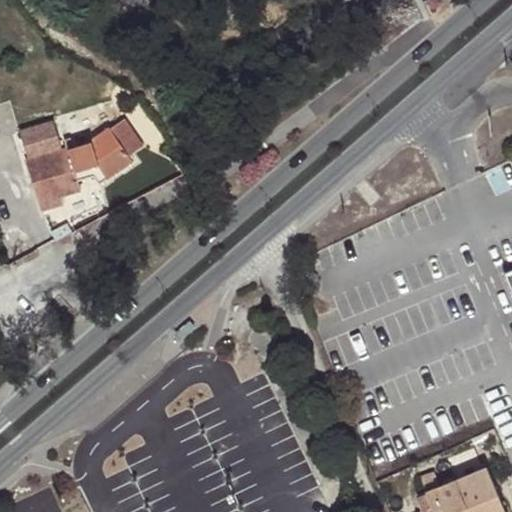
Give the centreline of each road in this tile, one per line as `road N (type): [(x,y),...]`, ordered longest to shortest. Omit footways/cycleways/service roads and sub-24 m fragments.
road 1 (primary): [(488,0),(0,434)]
road 2 (primary): [(0,471),(262,239)]
road 3 (residential): [(262,239),(377,511)]
road 4 (primary): [(262,239),(411,109)]
road 5 (primary): [(411,109),(511,21)]
